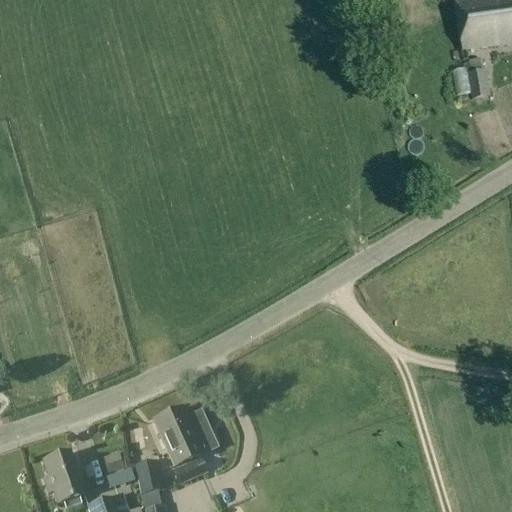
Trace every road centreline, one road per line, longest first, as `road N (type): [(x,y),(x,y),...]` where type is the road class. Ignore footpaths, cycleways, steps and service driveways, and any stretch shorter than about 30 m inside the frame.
road 1 (tertiary): [(0,437),(160,377),(511,171)]
road 2 (unknown): [(511,374),(389,349),(327,284)]
road 3 (unknown): [(389,349),(444,511)]
